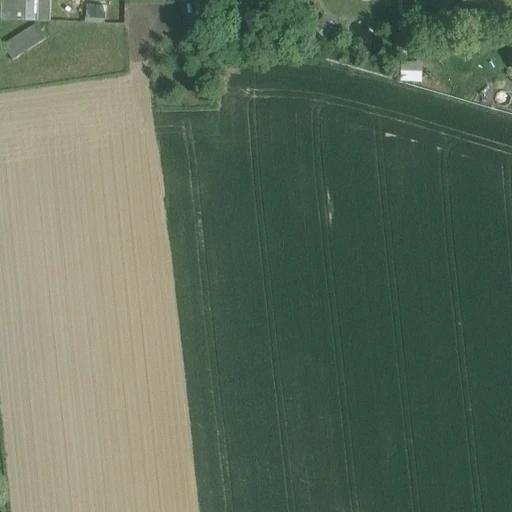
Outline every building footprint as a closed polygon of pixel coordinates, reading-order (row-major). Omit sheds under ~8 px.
[(27,0),(2,0),(2,20),(27,21),(27,0)] [(51,0),(38,0),(38,22),(51,22),(51,0)] [(89,0),(51,0),(51,22),(88,23),(89,0)] [(323,20),(314,28),(326,40),(334,31),(323,20)] [(37,25),(4,47),(13,61),(47,40),(37,25)]
